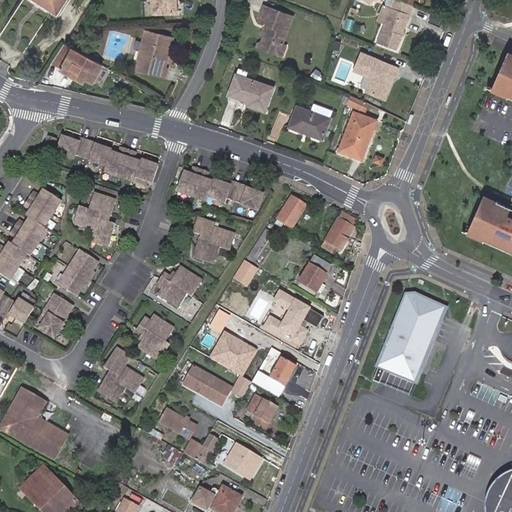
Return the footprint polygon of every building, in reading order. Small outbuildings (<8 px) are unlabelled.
[(24,0),(54,20),(66,0),(24,0)] [(171,0),(151,0),(152,16),(175,15),(174,1),(172,1),(171,0)] [(392,7),(390,12),(409,19),(414,5),(400,0),(395,0),(392,7)] [(392,7),(384,4),(378,21),(386,24),(390,12),(392,7)] [(276,56),(280,46),(282,44),(292,18),(262,7),(259,16),(260,17),(257,25),(263,27),(267,29),(264,34),(263,34),(257,49),(276,56)] [(396,53),(409,19),(390,12),(386,24),(377,46),(396,53)] [(267,29),(263,27),(259,36),(260,38),(258,43),(256,44),(255,48),(257,49),(263,34),(264,34),(267,29)] [(144,34),(139,53),(144,54),(139,73),(164,79),(167,70),(165,69),(172,41),(144,34)] [(285,47),(280,46),(276,56),(281,58),(285,47)] [(73,51),(65,47),(42,79),(55,86),(61,74),(73,51)] [(79,65),(85,57),(73,51),(61,74),(70,78),(79,65)] [(144,54),(139,53),(135,71),(139,73),(144,54)] [(93,67),(96,63),(85,57),(79,65),(84,68),(87,64),(93,67)] [(386,102),(393,84),(390,83),(393,77),(395,78),(396,79),(399,71),(362,57),(355,74),(372,81),(366,94),(386,102)] [(511,59),(505,57),(500,68),(503,69),(499,79),(495,78),(491,87),(507,94),(506,98),(511,100),(511,59)] [(103,66),(96,63),(93,67),(90,72),(84,68),(79,65),(70,78),(72,79),(75,72),(87,77),(85,81),(93,85),(103,66)] [(90,72),(93,67),(87,64),(84,68),(90,72)] [(246,109),(265,115),(273,91),(247,82),(249,76),(238,72),(229,99),(247,105),(246,109)] [(507,94),(491,87),(490,91),(506,98),(507,94)] [(164,103),(139,88),(130,107),(158,114),(164,103)] [(361,113),(364,105),(351,99),(348,106),(361,113)] [(333,116),(335,110),(317,103),(315,109),(333,116)] [(295,109),(287,129),(321,141),(329,121),(295,109)] [(359,151),(363,152),(375,123),(354,114),(338,151),(355,158),(359,151)] [(48,139),(55,142),(57,137),(44,132),(40,144),(46,146),(48,139)] [(150,184),(151,184),(157,166),(140,161),(140,162),(132,160),(135,152),(121,147),(118,155),(111,152),(111,150),(94,144),(95,143),(80,138),(79,143),(62,137),(56,154),(73,160),(75,156),(89,161),(88,162),(105,169),(103,173),(133,184),(132,186),(147,192),(150,184)] [(53,148),(55,142),(48,139),(46,146),(53,148)] [(213,182),(206,180),(208,173),(193,167),(190,175),(184,172),(176,193),(205,203),(207,198),(224,204),(226,199),(239,204),(239,206),(257,213),(263,195),(245,189),(245,187),(231,182),(230,186),(214,181),(213,182)] [(8,242),(4,249),(3,250),(0,247),(0,274),(10,281),(12,276),(24,259),(27,254),(30,256),(47,230),(44,228),(57,209),(61,202),(42,190),(38,196),(32,193),(29,197),(24,206),(29,210),(25,216),(28,218),(23,225),(17,221),(9,234),(15,238),(11,244),(8,242)] [(107,248),(113,232),(115,226),(108,224),(98,221),(100,215),(109,218),(112,211),(115,201),(94,194),(91,202),(88,211),(79,208),(76,217),(73,224),(94,232),(90,242),(107,248)] [(495,202),(482,197),(481,201),(493,206),(495,202)] [(291,199),(276,223),(291,232),(306,207),(291,199)] [(511,209),(495,202),(493,206),(481,201),(476,212),(478,213),(474,223),(471,222),(467,231),(483,238),(481,241),(509,253),(511,250),(511,209)] [(353,220),(341,212),(320,247),(330,252),(334,247),(339,250),(351,228),(349,226),(353,220)] [(98,221),(108,224),(109,218),(100,215),(98,221)] [(218,245),(230,248),(234,235),(214,228),(215,224),(197,218),(192,232),(200,235),(210,239),(208,242),(218,245)] [(263,230),(246,258),(253,262),(270,235),(263,230)] [(483,238),(467,231),(466,234),(481,241),(483,238)] [(229,251),(230,248),(218,245),(208,242),(208,243),(198,240),(192,257),(214,265),(219,248),(229,251)] [(78,250),(60,279),(56,284),(76,296),(80,290),(82,288),(84,289),(95,273),(92,272),(98,262),(78,250)] [(322,276),(324,274),(310,266),(315,257),(313,256),(296,283),(314,293),(323,277),(322,276)] [(310,266),(324,274),(329,265),(315,257),(310,266)] [(257,271),(243,262),(232,280),(245,288),(257,271)] [(341,268),(334,265),(330,274),(336,277),(341,268)] [(171,278),(169,276),(164,273),(155,286),(160,289),(156,295),(177,308),(186,293),(191,296),(201,280),(179,267),(175,273),(171,278)] [(47,282),(51,275),(46,273),(42,279),(47,282)] [(232,289),(223,301),(242,314),(251,302),(232,289)] [(0,291),(0,313),(6,318),(8,314),(23,324),(33,308),(17,298),(14,303),(2,295),(3,294),(0,291)] [(310,309),(278,292),(271,304),(286,312),(280,324),(268,317),(260,331),(297,351),(307,332),(300,328),(310,309)] [(67,315),(72,308),(73,306),(53,294),(51,296),(43,310),(47,313),(45,316),(37,329),(53,339),(64,323),(65,324),(70,317),(67,315)] [(428,342),(442,307),(412,294),(404,295),(391,326),(390,325),(379,352),(381,353),(370,380),(383,385),(389,371),(412,381),(420,361),(424,362),(431,344),(428,342)] [(217,312),(210,322),(220,328),(226,317),(217,312)] [(144,335),(141,340),(136,347),(141,351),(158,361),(168,345),(164,342),(173,328),(152,315),(148,321),(144,317),(135,330),(141,334),(144,335)] [(228,318),(223,325),(228,328),(232,321),(228,318)] [(220,328),(210,322),(205,329),(215,335),(220,328)] [(223,335),(209,360),(240,377),(254,352),(223,335)] [(96,391),(105,396),(111,399),(116,402),(124,388),(129,391),(134,394),(143,378),(134,373),(124,367),(130,357),(115,347),(103,368),(108,371),(118,377),(115,382),(106,376),(96,391)] [(280,359),(268,379),(282,387),(294,366),(280,359)] [(228,388),(191,367),(181,384),(193,391),(195,389),(199,391),(200,395),(219,405),(228,388)] [(118,377),(108,371),(106,376),(115,382),(118,377)] [(406,395),(412,381),(389,371),(383,385),(406,395)] [(249,382),(241,378),(233,391),(242,395),(249,382)] [(275,388),(259,379),(256,385),(272,394),(275,388)] [(20,387),(0,423),(0,429),(53,461),(68,435),(40,419),(41,417),(40,414),(39,413),(45,402),(20,387)] [(254,397),(245,412),(246,412),(244,415),(250,419),(261,401),(254,397)] [(261,401),(250,419),(249,422),(262,430),(274,409),(261,401)] [(194,426),(164,409),(157,422),(187,439),(194,426)] [(476,412),(470,409),(464,421),(470,424),(476,412)] [(246,426),(243,432),(258,439),(261,433),(246,426)] [(147,427),(144,432),(155,438),(158,434),(147,427)] [(193,460),(200,447),(189,440),(182,453),(193,460)] [(247,480),(258,460),(233,445),(221,466),(247,480)] [(201,464),(209,451),(200,446),(200,447),(193,460),(201,464)] [(160,457),(174,465),(180,455),(168,448),(166,452),(163,451),(160,457)] [(44,482),(51,475),(44,467),(37,474),(44,482)] [(496,511),(511,477),(511,472),(509,473),(499,480),(494,485),(489,493),(487,500),(486,507),(486,511),(496,511)] [(74,511),(81,506),(51,475),(44,482),(37,474),(22,488),(33,501),(37,498),(50,511),(74,511)] [(511,511),(511,477),(496,511),(511,511)] [(217,493),(212,490),(201,510),(203,511),(202,511),(208,511),(210,509),(215,511),(230,511),(239,497),(220,487),(217,493)] [(201,510),(212,490),(210,489),(207,495),(198,489),(190,504),(201,510)] [(438,495),(432,492),(426,505),(433,508),(438,495)] [(43,511),(50,511),(37,498),(33,501),(43,511)] [(132,511),(137,505),(124,498),(115,511),(132,511)]
